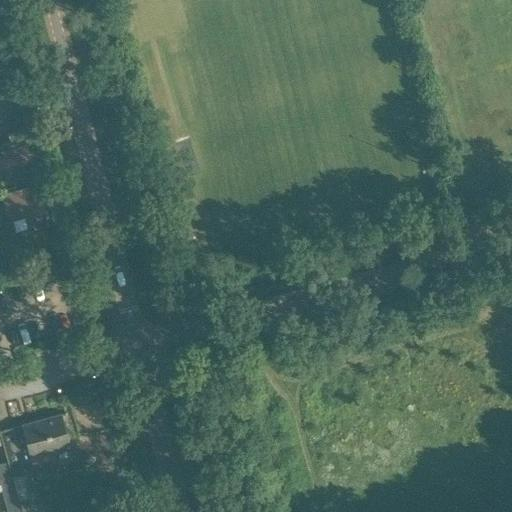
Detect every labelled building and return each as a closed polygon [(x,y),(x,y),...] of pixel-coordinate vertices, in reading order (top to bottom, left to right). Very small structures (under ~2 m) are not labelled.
[(0,110),(19,106),(12,78),(0,81),(0,110)] [(24,124),(7,128),(10,143),(27,139),(24,124)] [(28,144),(0,150),(0,167),(31,160),(28,144)] [(35,168),(21,172),(24,184),(38,181),(35,168)] [(49,225),(46,212),(38,184),(1,194),(9,222),(31,216),(35,229),(49,225)] [(4,244),(0,245),(0,271),(10,268),(4,244)] [(61,414),(68,413),(67,411),(13,427),(22,460),(55,450),(69,447),(70,446),(61,414)] [(7,461),(11,474),(25,470),(22,460),(13,427),(0,429),(0,435),(3,445),(7,461)] [(0,463),(0,476),(11,474),(7,461),(0,463)] [(36,511),(25,470),(11,474),(21,511),(36,511)] [(0,511),(21,511),(11,474),(0,476),(0,511)]
